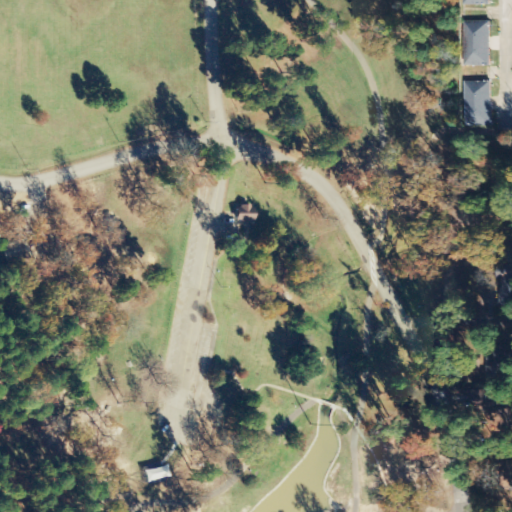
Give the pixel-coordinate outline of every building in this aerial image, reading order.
[(490,22),(465,22),(465,66),(491,66),(490,22)] [(465,83),(465,127),(492,127),(492,83),(465,83)] [(251,207),(236,206),(235,223),(250,223),(251,207)] [(511,215),(494,215),(493,257),(511,257),(511,215)] [(0,246),(0,248),(6,270),(29,264),(22,240),(0,246)] [(511,265),(497,265),(496,305),(511,305),(511,265)] [(511,404),(500,404),(500,391),(473,391),(473,410),(488,410),(488,427),(497,427),(497,436),(511,436),(511,404)] [(511,466),(511,465),(511,463),(502,462),(499,482),(511,484),(511,466)] [(143,482),(166,477),(164,466),(141,471),(143,482)]
